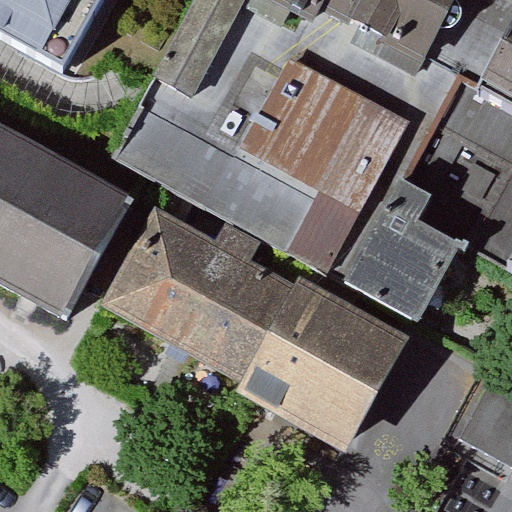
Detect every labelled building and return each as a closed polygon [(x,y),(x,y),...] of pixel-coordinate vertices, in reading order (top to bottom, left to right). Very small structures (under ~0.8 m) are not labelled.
[(0,0),(0,48),(72,84),(113,0),(0,0)] [(511,27),(465,0),(245,0),(460,121),(511,27)] [(511,27),(460,121),(511,150),(511,27)] [(297,66),(252,149),(379,216),(423,133),(297,66)] [(0,287),(76,329),(152,191),(0,107),(0,287)] [(420,184),(361,287),(439,332),(487,247),(442,222),(453,203),(420,184)] [(299,276),(167,209),(105,331),(237,398),(299,276)] [(237,398),(346,455),(407,334),(300,279),(237,398)] [(511,391),(488,379),(452,452),(509,484),(511,478),(511,391)]
